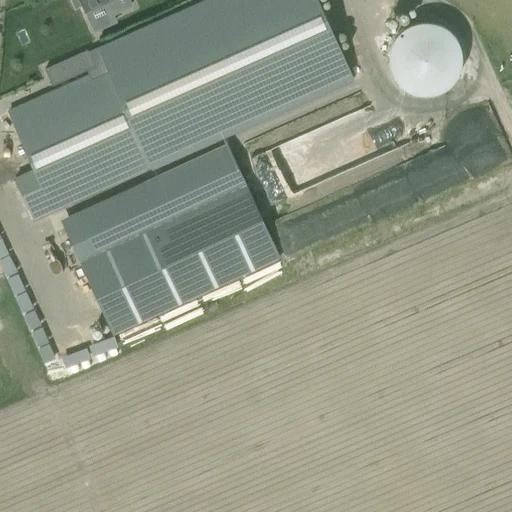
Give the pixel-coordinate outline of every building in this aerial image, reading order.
[(353,80),(317,0),(214,0),(98,51),(106,70),(7,113),(33,171),(14,180),(32,221),(353,80)] [(71,0),(75,10),(82,7),(86,14),(100,8),(105,20),(131,8),(127,0),(71,0)] [(424,98),(434,97),(443,94),(451,89),(458,81),(462,71),(464,61),(463,53),(460,43),(458,39),(453,33),(449,29),(442,25),(434,22),(424,21),(414,23),(406,26),(399,31),(393,38),(389,46),(387,54),(387,62),(389,72),(393,81),(399,88),(407,94),(416,97),(424,98)] [(87,71),(94,68),(89,55),(87,51),(44,69),(52,87),(87,71)] [(112,335),(279,258),(231,152),(64,229),(112,335)]
